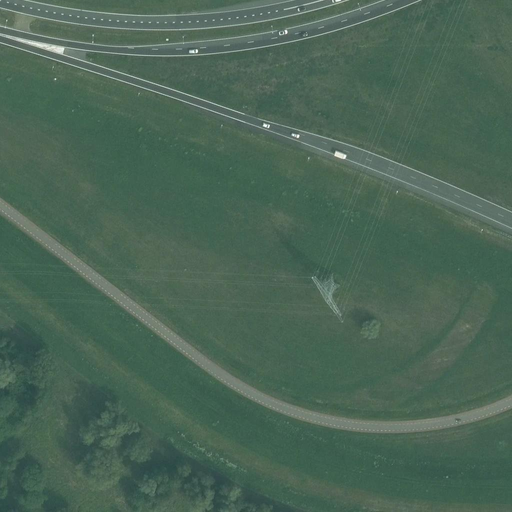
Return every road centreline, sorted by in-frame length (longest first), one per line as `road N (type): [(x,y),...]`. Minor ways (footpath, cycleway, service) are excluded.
road 1 (tertiary): [(511,402),(445,423),(383,428),(279,406),(216,372),(0,207)]
road 2 (motorway): [(0,36),(357,156),(511,221)]
road 3 (motorway): [(0,33),(172,51),(303,32),(404,0)]
road 4 (trunk): [(335,0),(167,26),(0,4)]
